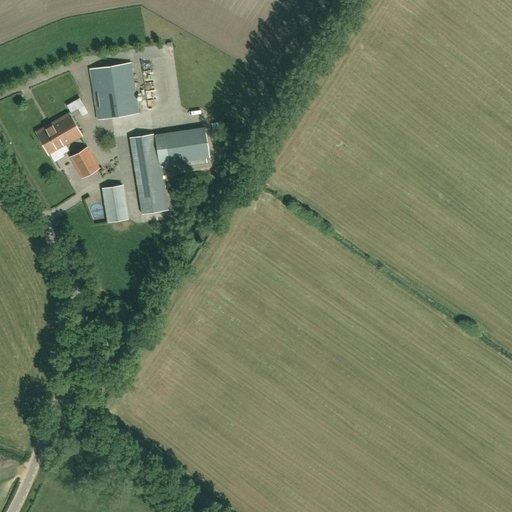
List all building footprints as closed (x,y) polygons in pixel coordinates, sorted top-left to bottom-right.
[(131,63),(91,69),(98,119),(138,113),(131,63)] [(67,104),(71,112),(84,105),(80,98),(67,104)] [(37,132),(49,154),(81,135),(69,114),(37,132)] [(145,213),(165,210),(168,210),(161,165),(169,163),(169,169),(209,162),(204,127),(154,134),(159,165),(158,165),(154,134),(134,137),(145,213)] [(87,147),(71,157),(82,177),(99,168),(87,147)] [(102,188),(107,222),(128,219),(123,185),(102,188)]
